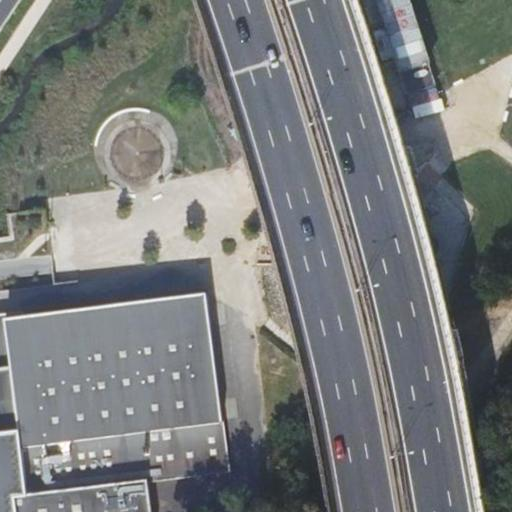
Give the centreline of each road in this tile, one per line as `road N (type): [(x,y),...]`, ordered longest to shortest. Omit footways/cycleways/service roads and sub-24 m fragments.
road 1 (motorway): [(222,0),(269,144),(364,511)]
road 2 (motorway): [(442,511),(382,266),(303,0)]
